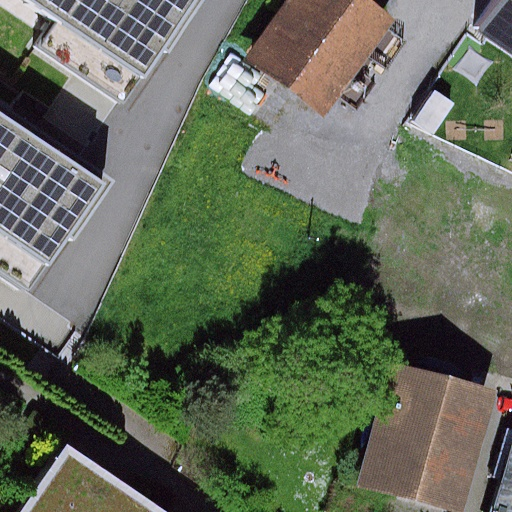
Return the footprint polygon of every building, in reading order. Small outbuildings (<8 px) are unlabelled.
[(167,57),(206,0),(20,0),(56,24),(38,50),(121,107),(159,51),(167,57)] [(324,116),(389,22),(356,0),(292,0),(249,64),(324,116)] [(511,0),(496,0),(474,32),(511,57),(511,0)] [(75,244),(117,182),(0,101),(0,275),(28,295),(67,239),(75,244)] [(457,511),(490,390),(382,362),(350,486),(451,511),(457,511)] [(168,511),(70,445),(23,511),(168,511)] [(511,511),(511,449),(506,451),(488,511),(511,511)]
